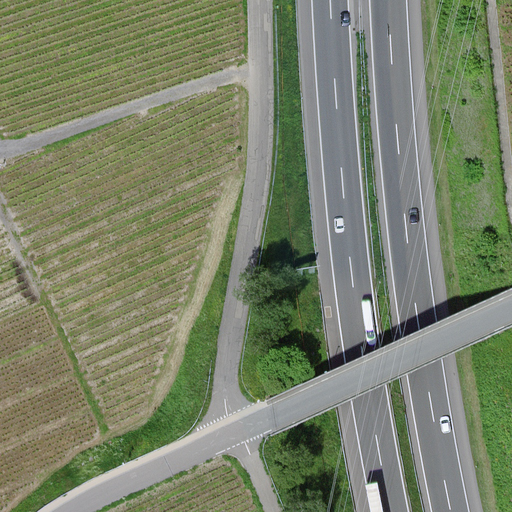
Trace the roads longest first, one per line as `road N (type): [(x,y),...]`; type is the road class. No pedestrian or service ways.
road 1 (motorway): [(329,0),(356,324),(389,511)]
road 2 (motorway): [(449,511),(403,215),(389,0)]
road 3 (residential): [(239,431),(226,408),(224,375),(255,182),(259,0)]
road 4 (unclassified): [(511,308),(239,431)]
road 5 (track): [(260,70),(0,147)]
road 6 (unclassified): [(239,431),(73,511)]
